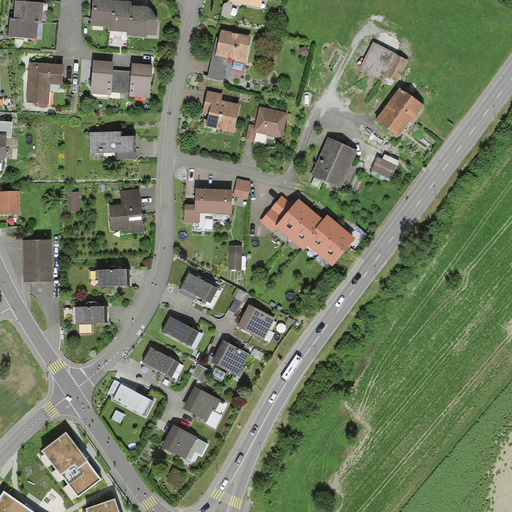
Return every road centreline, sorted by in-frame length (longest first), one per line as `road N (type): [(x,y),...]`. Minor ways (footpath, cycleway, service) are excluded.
road 1 (primary): [(511,76),(302,356),(239,470)]
road 2 (residential): [(73,392),(133,335),(155,293),(166,249),(168,155)]
road 3 (residential): [(168,155),(279,182),(322,108)]
road 4 (residential): [(168,155),(196,0)]
road 5 (tertiary): [(156,511),(73,392)]
